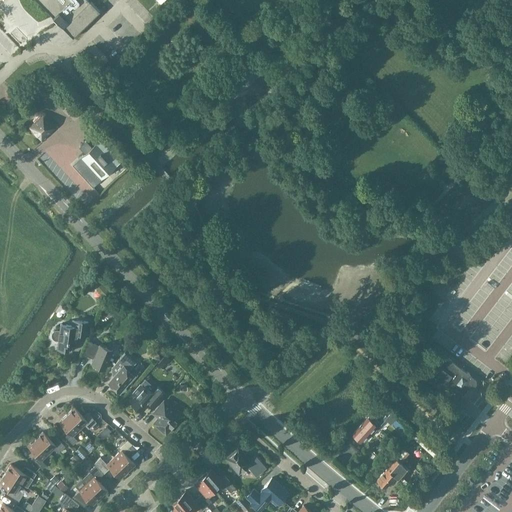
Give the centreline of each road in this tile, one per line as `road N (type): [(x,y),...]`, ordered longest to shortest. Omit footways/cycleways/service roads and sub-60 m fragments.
road 1 (tertiary): [(241,398),(0,138)]
road 2 (residential): [(0,454),(41,404),(70,391),(92,396),(169,461)]
road 3 (tertiary): [(425,511),(511,401)]
road 4 (tertiary): [(343,489),(241,398)]
